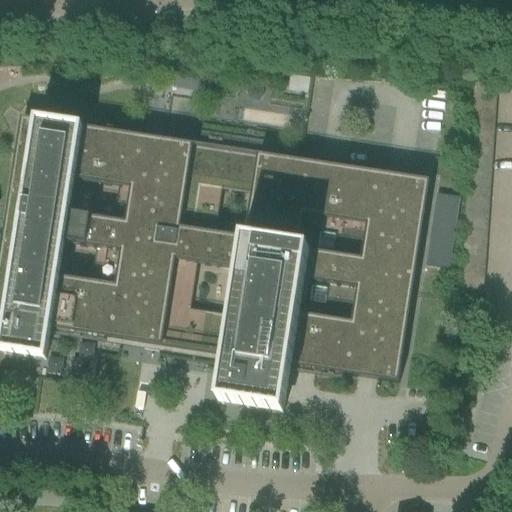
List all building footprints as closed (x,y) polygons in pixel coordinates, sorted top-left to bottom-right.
[(473,85),(472,97),(496,98),(497,86),(473,85)] [(472,97),(472,109),(496,110),(496,98),(472,97)] [(472,109),(471,121),(495,122),(496,110),(472,109)] [(83,130),(22,121),(7,222),(0,265),(0,324),(5,325),(0,357),(48,364),(52,337),(54,324),(123,335),(146,338),(144,350),(159,352),(160,349),(226,358),(218,407),(285,418),(292,374),(293,369),(344,377),(399,386),(412,299),(430,184),(375,176),(313,166),(139,139),(83,130)] [(471,121),(470,133),(494,135),(495,122),(471,121)] [(470,133),(469,145),(493,147),(494,135),(470,133)] [(469,145),(468,157),(492,159),(493,147),(469,145)] [(468,157),(468,170),(492,171),(492,159),(468,157)] [(468,170),(467,182),(491,183),(492,171),(468,170)] [(467,182),(466,194),(490,196),(491,183),(467,182)] [(466,194),(465,206),(489,208),(490,196),(466,194)] [(465,206),(464,218),(488,220),(489,208),(465,206)] [(464,218),(464,230),(487,232),(488,220),(464,218)] [(464,230),(463,243),(487,244),(487,232),(464,230)] [(463,243),(462,255),(486,256),(487,244),(463,243)] [(462,255),(461,267),(485,269),(486,256),(462,255)] [(461,267),(460,279),(484,281),(485,269),(461,267)] [(460,279),(459,291),(483,293),(484,281),(460,279)] [(459,291),(458,304),(482,305),(483,293),(459,291)]
